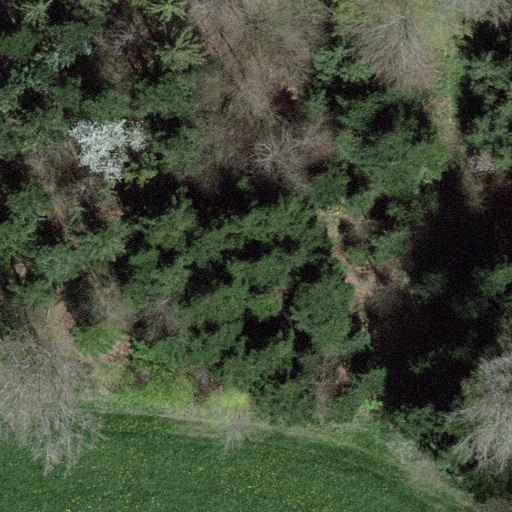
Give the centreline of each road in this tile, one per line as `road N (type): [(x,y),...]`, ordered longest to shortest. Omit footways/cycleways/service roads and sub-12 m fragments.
road 1 (track): [(0,412),(305,433),(377,459),(468,511)]
road 2 (track): [(377,459),(406,276),(448,163),(461,45),(475,0)]
